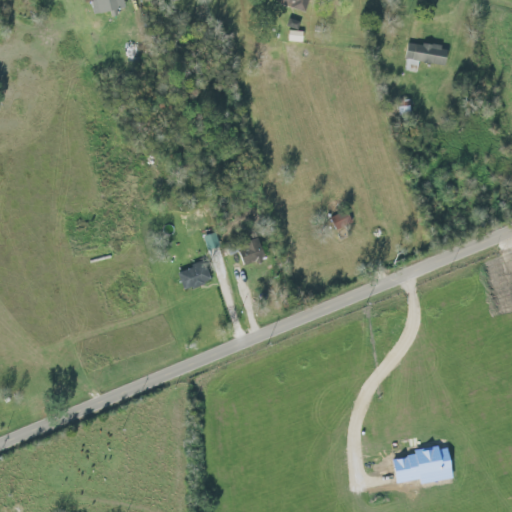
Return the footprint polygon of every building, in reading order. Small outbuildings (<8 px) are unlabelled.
[(96,0),(91,1),(94,13),(125,6),(123,0),(96,0)] [(308,0),(276,0),(305,10),(308,0)] [(403,69),(417,72),(419,60),(444,65),(448,48),(409,41),(403,69)] [(237,248),(244,264),(264,255),(258,239),(237,248)] [(184,291),(211,278),(203,261),(176,274),(184,291)]
